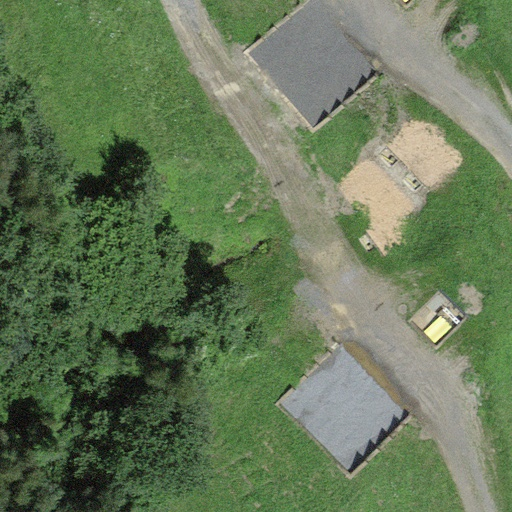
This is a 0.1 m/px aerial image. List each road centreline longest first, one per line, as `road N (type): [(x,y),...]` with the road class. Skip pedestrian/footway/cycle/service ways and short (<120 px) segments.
road 1 (track): [(478,511),(420,369),(382,314)]
road 2 (track): [(511,138),(363,0)]
